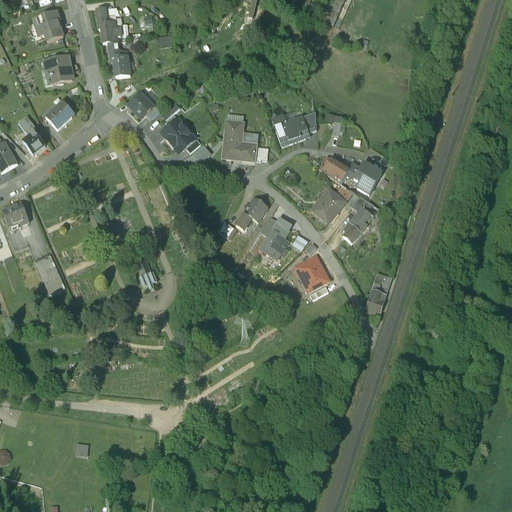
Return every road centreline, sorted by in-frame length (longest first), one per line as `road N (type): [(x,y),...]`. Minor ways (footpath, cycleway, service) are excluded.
road 1 (track): [(412,511),(452,431),(511,230)]
road 2 (residential): [(249,167),(310,217),(368,315)]
road 3 (residential): [(103,112),(128,113),(174,158),(249,167)]
road 4 (residential): [(103,112),(0,186)]
